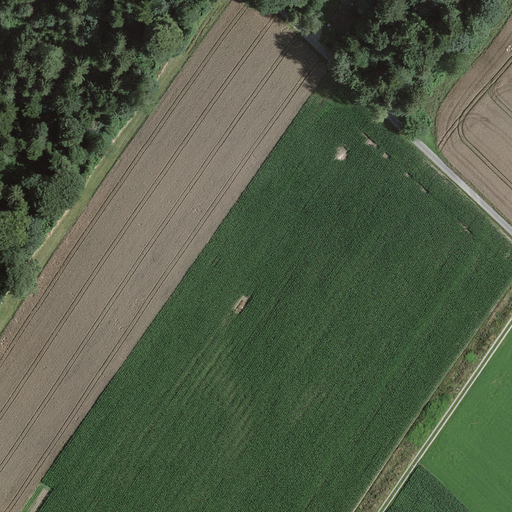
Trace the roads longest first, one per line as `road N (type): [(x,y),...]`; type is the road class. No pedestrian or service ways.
road 1 (track): [(275,0),(511,226)]
road 2 (track): [(511,324),(381,511)]
